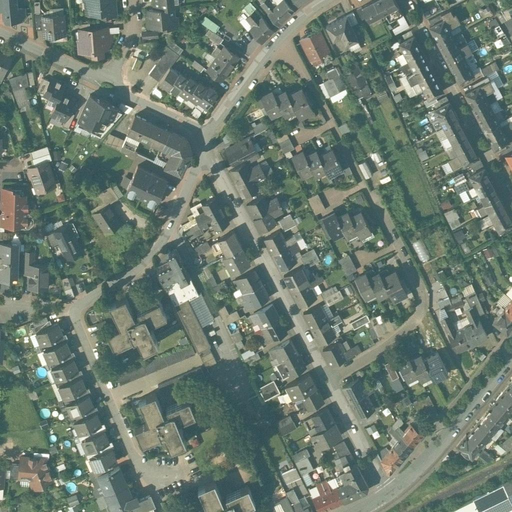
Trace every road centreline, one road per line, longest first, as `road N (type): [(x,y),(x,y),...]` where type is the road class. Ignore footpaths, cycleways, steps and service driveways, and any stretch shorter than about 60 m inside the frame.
road 1 (residential): [(273,45),(310,82),(417,293),(418,309),(404,331),(328,381)]
road 2 (residential): [(204,145),(328,381)]
road 3 (residential): [(511,196),(408,0)]
road 4 (residential): [(204,145),(160,245),(74,312)]
road 5 (residential): [(74,312),(133,453),(165,476)]
road 6 (tertiary): [(385,494),(511,356)]
road 7 (residential): [(328,381),(385,494)]
